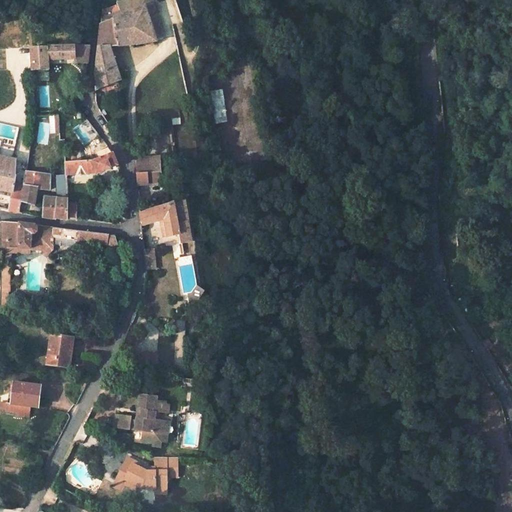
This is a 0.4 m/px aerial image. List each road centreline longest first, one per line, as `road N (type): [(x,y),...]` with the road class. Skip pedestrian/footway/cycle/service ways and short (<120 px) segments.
road 1 (residential): [(432,0),(432,254),(444,297),(511,409)]
road 2 (residential): [(136,229),(134,300),(27,511)]
road 3 (residential): [(93,44),(88,108),(122,157),(136,229)]
road 4 (residential): [(0,213),(136,229)]
